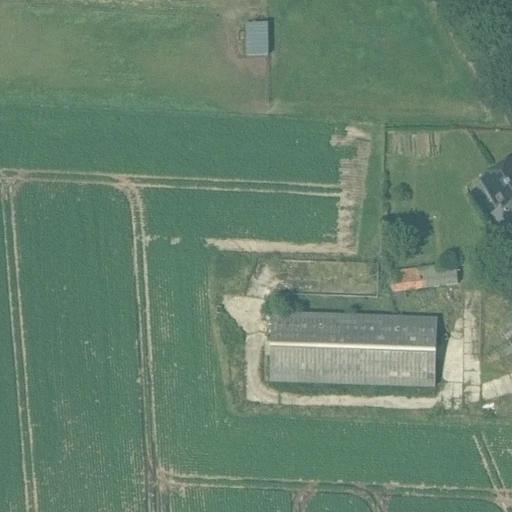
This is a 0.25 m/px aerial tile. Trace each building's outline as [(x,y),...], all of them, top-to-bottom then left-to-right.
[(265,25),(250,25),(250,28),(247,28),(248,58),(265,57),(265,25)] [(495,209),(492,214),(511,247),(511,161),(478,182),(495,209)] [(456,265),(391,273),(394,301),(407,300),(406,292),(458,285),(456,265)] [(438,320),(273,314),(271,384),(435,390),(438,320)] [(511,320),(500,328),(508,342),(511,347),(504,352),(507,357),(511,353),(511,320)]
